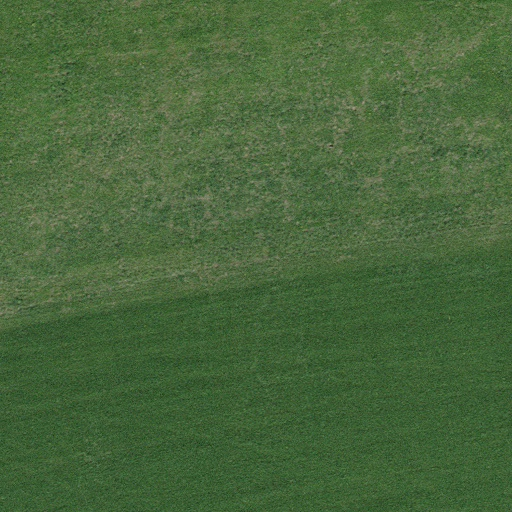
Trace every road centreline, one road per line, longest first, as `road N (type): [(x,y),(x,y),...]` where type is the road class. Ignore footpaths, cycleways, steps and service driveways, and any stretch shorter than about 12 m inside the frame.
road 1 (motorway): [(0,294),(511,176)]
road 2 (motorway): [(511,68),(0,185)]
